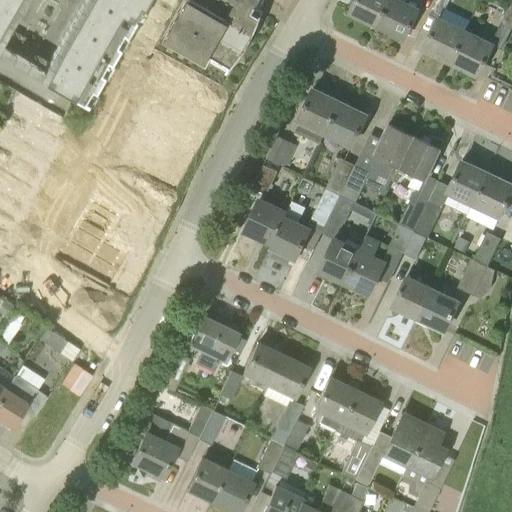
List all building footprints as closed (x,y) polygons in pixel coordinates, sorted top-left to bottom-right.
[(0,0),(0,57),(42,82),(42,83),(86,107),(93,94),(101,79),(109,65),(117,50),(123,39),(131,24),(138,11),(144,0),(0,0)] [(185,0),(163,40),(207,66),(209,62),(227,73),(241,55),(246,47),(250,40),(255,32),(258,24),(263,10),(256,6),(258,0),(185,0)] [(355,0),(349,12),(377,25),(389,0),(355,0)] [(419,7),(405,0),(389,0),(377,25),(404,38),(419,7)] [(448,0),(434,0),(428,13),(438,17),(439,15),(441,16),(448,0)] [(511,0),(501,23),(511,28),(511,27),(511,0)] [(466,28),(441,16),(439,15),(438,17),(423,47),(450,61),(466,28)] [(478,74),(494,41),(466,28),(450,61),(478,74)] [(126,149),(178,174),(214,105),(182,88),(190,76),(155,58),(132,108),(145,113),(126,149)] [(299,122),(325,135),(341,101),(314,87),(297,121),(299,122)] [(350,147),(366,114),(341,101),(325,135),(350,147)] [(33,107),(22,118),(40,128),(29,142),(59,158),(66,147),(60,143),(67,129),(33,107)] [(374,155),(368,167),(371,169),(393,180),(398,170),(397,170),(413,136),(389,124),(374,155)] [(18,136),(10,152),(27,158),(21,168),(53,180),(57,171),(48,167),(54,156),(18,136)] [(287,165),(297,144),(278,136),(268,156),(287,165)] [(408,186),(415,190),(419,191),(427,174),(440,148),(413,136),(397,170),(398,170),(411,177),(408,186)] [(340,195),(355,164),(341,157),(326,188),(340,195)] [(471,205),(487,171),(463,159),(447,193),(471,205)] [(10,164),(2,181),(22,187),(20,201),(46,208),(52,195),(43,190),(46,179),(10,164)] [(277,170),(264,164),(252,189),(265,195),(277,170)] [(369,171),(355,164),(340,195),(355,202),(369,171)] [(70,257),(61,272),(111,308),(121,283),(134,290),(151,261),(146,258),(177,204),(167,202),(175,188),(136,170),(130,183),(112,171),(70,257)] [(498,217),(511,189),(511,182),(487,171),(471,205),(498,217)] [(325,225),(330,216),(340,195),(326,188),(311,220),(325,225)] [(419,191),(415,190),(399,223),(415,231),(430,200),(429,200),(430,197),(419,191)] [(0,192),(0,216),(15,221),(11,232),(37,242),(40,229),(32,225),(39,208),(0,192)] [(340,195),(330,216),(344,223),(355,202),(340,195)] [(288,209),(264,198),(261,196),(245,230),(272,242),(270,246),(272,247),(288,215),(286,214),(288,209)] [(428,236),(442,207),(430,200),(415,231),(426,236),(428,236)] [(297,260),(312,227),(288,215),(272,247),(296,258),(296,259),(297,260)] [(405,253),(415,231),(399,223),(389,245),(405,253)] [(0,227),(0,246),(7,248),(2,265),(26,273),(30,258),(24,254),(27,240),(0,227)] [(487,266),(501,237),(487,230),(474,257),(472,256),(472,258),(487,266)] [(369,293),(386,259),(377,255),(385,238),(369,231),(361,247),(345,282),(369,293)] [(416,258),(426,236),(415,231),(405,253),(416,258)] [(462,249),(468,236),(460,233),(454,245),(462,249)] [(361,247),(336,235),(335,235),(318,270),(345,282),(361,247)] [(473,294),(487,266),(472,258),(458,286),(473,294)] [(418,317),(433,286),(408,273),(392,305),(418,317)] [(444,330),(459,298),(433,286),(418,317),(444,330)] [(224,361),(238,332),(203,315),(190,342),(204,349),(197,363),(213,371),(219,359),(224,361)] [(60,352),(67,340),(47,327),(39,338),(60,352)] [(6,387),(0,382),(0,350),(5,343),(0,339),(0,397),(15,374),(6,387)] [(267,385),(282,354),(257,342),(242,373),(267,385)] [(173,390),(188,360),(173,352),(158,383),(173,390)] [(292,397),(307,366),(282,354),(267,385),(292,397)] [(23,363),(18,372),(37,385),(43,376),(23,363)] [(232,398),(242,375),(231,370),(221,393),(232,398)] [(35,414),(47,396),(15,374),(0,397),(0,419),(12,427),(24,408),(35,414)] [(339,421),(354,389),(329,376),(313,408),(339,421)] [(361,440),(379,401),(354,389),(339,421),(335,429),(356,439),(344,465),(334,461),(332,466),(341,471),(341,472),(355,479),(371,445),(361,440)] [(285,442),(297,417),(302,406),(289,400),(272,435),(285,442)] [(197,438),(212,409),(200,404),(187,430),(172,423),(163,439),(146,431),(131,461),(161,476),(172,454),(186,460),(197,438)] [(210,444),(224,414),(212,409),(197,438),(210,444)] [(390,436),(382,453),(382,454),(407,466),(427,425),(402,412),(390,436)] [(297,448),(310,423),(297,417),(285,442),(297,448)] [(429,476),(443,448),(435,444),(440,432),(427,425),(407,466),(429,476)] [(271,471),(272,469),(285,442),(272,435),(258,464),(271,471)] [(287,477),(300,450),(297,448),(285,442),(272,469),(287,477)] [(382,454),(382,453),(370,448),(355,479),(367,484),(382,454)] [(211,500),(227,467),(202,455),(186,487),(211,500)] [(236,511),(252,479),(227,467),(211,500),(236,511)] [(425,511),(427,511),(439,487),(425,480),(413,506),(425,511)] [(294,511),(301,500),(300,500),(302,496),(276,483),(261,511),(294,511)] [(348,492),(328,484),(317,508),(301,500),(294,511),(338,511),(350,490),(349,490),(348,492)] [(357,511),(364,497),(350,490),(338,511),(357,511)]
